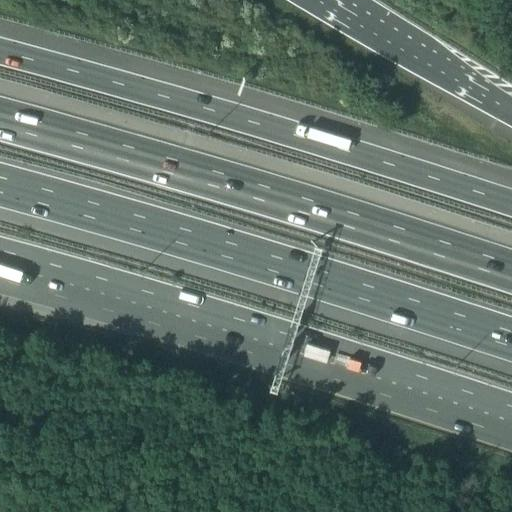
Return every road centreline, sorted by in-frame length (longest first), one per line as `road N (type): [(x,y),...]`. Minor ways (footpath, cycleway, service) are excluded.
road 1 (motorway): [(0,251),(511,409)]
road 2 (motorway): [(0,188),(511,344)]
road 3 (motorway): [(511,205),(0,52)]
road 4 (motorway): [(511,272),(0,120)]
road 5 (motorway): [(511,114),(317,0)]
